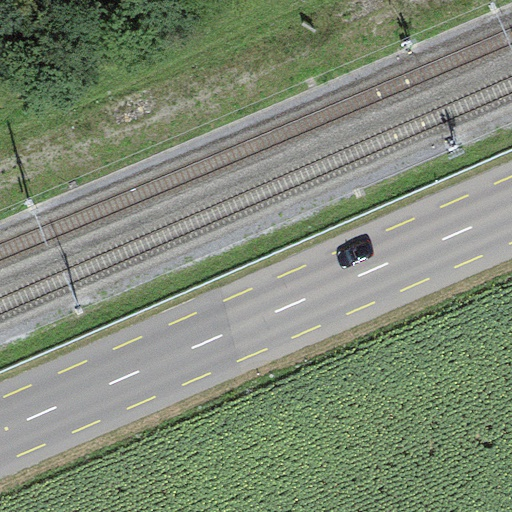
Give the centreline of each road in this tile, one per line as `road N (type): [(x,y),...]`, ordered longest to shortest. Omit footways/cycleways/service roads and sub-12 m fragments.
road 1 (primary): [(511,212),(0,434)]
road 2 (track): [(377,0),(0,163)]
